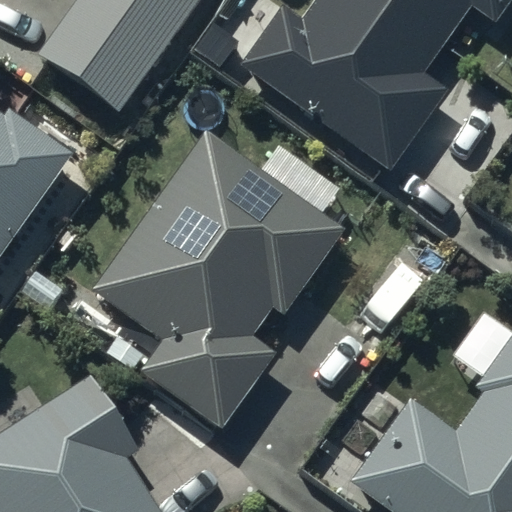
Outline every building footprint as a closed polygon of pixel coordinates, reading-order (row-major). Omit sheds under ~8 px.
[(70,0),(70,1),(81,9),(36,72),(114,128),(206,0),(70,0)] [(281,22),(238,84),(385,188),(444,105),(422,89),(468,24),(490,40),(511,7),(511,0),(326,0),(301,36),(281,22)] [(0,266),(66,173),(3,129),(1,132),(0,131),(0,266)] [(160,358),(137,390),(217,447),(270,372),(247,356),(269,325),(280,333),(340,249),(201,150),(88,307),(160,358)] [(405,413),(344,499),(362,511),(511,511),(511,352),(474,405),(479,409),(453,447),(405,413)] [(86,393),(0,447),(0,511),(146,511),(124,476),(134,469),(86,393)]
